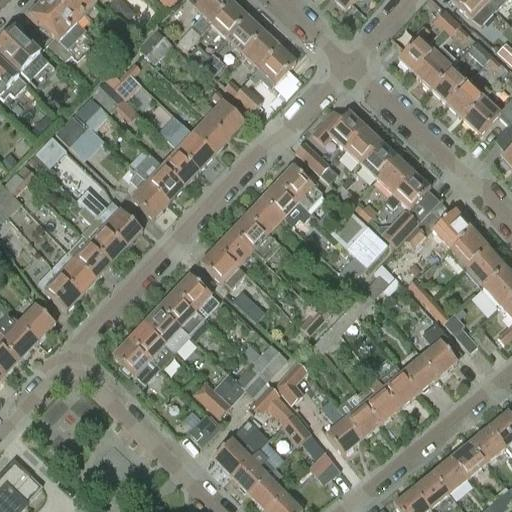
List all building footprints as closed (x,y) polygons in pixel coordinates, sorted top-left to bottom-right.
[(83,0),(51,0),(50,1),(86,37),(91,31),(91,27),(93,29),(103,19),(83,0)] [(94,0),(103,8),(111,0),(94,0)] [(210,29),(231,7),(223,0),(207,0),(194,14),(202,21),(178,48),(187,56),(210,29)] [(328,0),(345,14),(357,0),(328,0)] [(486,8),(477,0),(452,0),(449,5),(470,25),(471,24),(480,31),(495,16),(487,8),(486,8)] [(493,0),(477,0),(486,8),(487,8),(493,0)] [(86,37),(50,1),(41,11),(39,9),(29,19),(38,28),(39,26),(55,41),(47,50),(65,66),(72,60),(77,65),(91,52),(84,44),(87,41),(84,38),(86,37)] [(231,7),(210,29),(226,44),(247,22),(231,7)] [(454,37),(460,30),(445,15),(432,28),(440,36),(427,50),(422,45),(429,37),(423,32),(415,41),(417,43),(398,64),(415,80),(441,51),(448,43),(454,37)] [(263,37),(247,22),(226,44),(243,60),(263,37)] [(469,39),(460,30),(454,37),(463,46),(469,39)] [(3,45),(0,47),(0,58),(20,79),(28,86),(36,79),(47,67),(14,34),(3,45)] [(156,35),(138,54),(154,69),(172,50),(156,35)] [(263,37),(243,60),(257,74),(249,83),(250,84),(279,52),(263,37)] [(486,67),(492,60),(484,53),(476,46),(467,56),(483,70),(486,67)] [(511,54),(505,48),(496,57),(511,71),(511,54)] [(210,61),(197,50),(189,59),(202,70),(210,61)] [(457,65),(441,51),(415,80),(430,94),(457,65)] [(295,67),(279,52),(250,84),(255,89),(260,84),(271,94),(273,91),(288,75),(295,67)] [(210,61),(202,70),(213,81),(224,69),(212,58),(210,61)] [(501,68),(492,60),(486,67),(494,75),(501,68)] [(0,101),(3,105),(10,98),(14,103),(26,91),(0,65),(0,101)] [(458,66),(457,65),(430,94),(447,110),(467,88),(451,73),(458,66)] [(123,74),(133,84),(141,76),(130,66),(123,74)] [(133,84),(123,74),(108,90),(118,100),(133,84)] [(302,89),(288,75),(273,91),(287,105),(302,89)] [(234,101),(240,94),(231,85),(225,92),(234,101)] [(467,88),(447,110),(463,125),(483,103),(490,96),(482,89),(476,96),(467,88)] [(102,89),(92,100),(110,118),(117,111),(125,118),(128,115),(102,89)] [(240,94),(234,101),(251,118),(263,106),(245,89),(240,94)] [(207,122),(229,143),(245,127),(225,108),(228,106),(218,96),(212,102),(220,109),(214,115),(208,110),(201,117),(207,123),(207,122)] [(277,100),(269,108),(277,116),(284,108),(277,100)] [(74,119),(95,138),(110,123),(90,103),(74,119)] [(483,103),(463,125),(479,140),(497,120),(499,118),(496,115),(483,103)] [(499,118),(497,120),(508,131),(511,126),(511,104),(499,118)] [(331,142),(345,155),(366,132),(349,117),(342,124),(334,116),(313,139),(324,149),(331,142)] [(95,138),(74,119),(56,138),(84,166),(104,147),(95,138)] [(207,122),(207,123),(192,139),(214,160),(229,143),(207,122)] [(35,131),(28,138),(38,147),(45,141),(35,131)] [(382,147),(366,132),(345,155),(361,170),(382,147)] [(214,160),(192,139),(184,147),(174,138),(166,146),(177,155),(199,176),(214,160)] [(51,141),(32,162),(51,180),(56,176),(51,172),(66,156),(51,141)] [(320,181),(320,182),(321,181),(329,171),(304,147),(295,157),(320,181)] [(398,163),(382,147),(361,170),(377,185),(398,163)] [(505,158),(501,161),(511,173),(511,150),(505,157),(505,158)] [(177,155),(162,170),(162,171),(184,192),(199,176),(177,155)] [(162,171),(162,170),(149,159),(134,175),(136,177),(169,208),(184,192),(162,171)] [(12,161),(3,169),(11,176),(19,168),(12,161)] [(413,177),(398,163),(377,185),(393,199),(413,177)] [(24,170),(16,177),(28,189),(33,183),(27,177),(29,175),(24,170)] [(329,171),(321,181),(328,188),(337,179),(329,171)] [(277,189),(305,216),(321,199),(293,172),(277,189)] [(16,177),(3,190),(14,202),(15,202),(28,189),(16,177)] [(136,177),(129,185),(132,189),(126,196),(132,202),(131,203),(133,204),(154,224),(169,208),(136,177)] [(430,193),(413,177),(393,199),(406,212),(410,215),(411,213),(430,193)] [(349,182),(342,189),(346,194),(353,186),(349,182)] [(0,187),(0,213),(2,215),(9,222),(22,209),(15,202),(14,202),(3,190),(0,187)] [(305,216),(277,189),(262,204),(284,225),(293,215),(300,221),(305,216)] [(351,212),(358,205),(350,196),(343,204),(351,212)] [(262,204),(246,220),(269,241),(284,225),(262,204)] [(358,205),(351,212),(367,226),(368,226),(368,225),(370,224),(377,216),(368,208),(365,211),(358,205)] [(97,224),(127,252),(142,236),(121,216),(112,207),(97,224)] [(97,224),(83,212),(78,218),(91,230),(81,240),(83,241),(111,269),(127,252),(97,224)] [(455,215),(451,218),(433,235),(436,238),(442,246),(433,254),(441,262),(450,254),(473,235),(455,215)] [(397,253),(404,245),(416,233),(419,229),(419,228),(406,216),(391,231),(383,240),(396,252),(397,253)] [(269,241),(246,220),(231,236),(253,257),(264,267),(279,250),(269,241)] [(368,225),(368,226),(383,240),(391,231),(390,230),(379,230),(378,231),(370,224),(368,225)] [(353,263),(364,274),(387,251),(367,231),(346,254),(354,262),(353,263)] [(426,242),(416,233),(404,245),(414,255),(426,242)] [(489,253),(473,235),(450,254),(467,273),(489,253)] [(253,257),(231,236),(216,251),(238,272),(253,257)] [(83,241),(67,257),(96,285),(111,269),(83,241)] [(238,272),(216,251),(201,267),(229,295),(245,279),(238,272)] [(489,253),(467,273),(484,292),(506,273),(489,253)] [(67,257),(53,273),(81,301),(96,285),(67,257)] [(364,274),(353,263),(338,278),(345,284),(345,283),(352,289),(359,282),(358,281),(364,274)] [(364,295),(374,305),(382,295),(388,300),(400,288),(381,269),(373,277),(377,281),(364,295)] [(81,301),(53,273),(37,289),(67,316),(81,301)] [(511,279),(506,273),(484,292),(500,311),(511,300),(511,279)] [(174,295),(204,325),(220,308),(189,279),(174,295)] [(345,283),(345,284),(337,291),(344,297),(352,289),(345,283)] [(413,287),(409,290),(426,310),(433,304),(415,284),(412,286),(413,287)] [(483,293),(473,300),(488,319),(498,311),(483,293)] [(204,325),(174,295),(159,311),(189,340),(204,325)] [(374,305),(364,295),(347,313),(357,322),(374,305)] [(242,296),(233,306),(255,327),(264,317),(242,296)] [(329,299),(314,315),(324,325),(339,309),(329,299)] [(511,300),(500,311),(511,324),(511,328),(497,342),(503,349),(511,340),(511,300)] [(433,304),(426,310),(442,328),(449,322),(433,304)] [(19,327),(38,346),(55,328),(35,310),(19,327)] [(189,340),(159,311),(143,328),(175,358),(190,341),(189,340)] [(357,322),(347,313),(330,331),(340,341),(357,322)] [(324,325),(314,315),(299,332),(309,341),(324,325)] [(19,327),(8,318),(0,326),(0,342),(21,363),(38,346),(19,327)] [(449,323),(449,322),(442,328),(459,347),(468,340),(461,333),(464,330),(454,319),(449,323)] [(160,374),(174,358),(143,328),(128,344),(160,374)] [(420,362),(437,383),(457,366),(445,352),(451,347),(436,328),(421,340),(432,352),(420,362)] [(340,341),(330,331),(314,349),(323,359),(340,341)] [(479,334),(472,341),(486,357),(494,350),(479,334)] [(468,340),(459,347),(469,358),(477,351),(468,340)] [(21,363),(0,342),(0,377),(4,381),(21,363)] [(160,374),(128,344),(113,360),(122,369),(118,373),(128,383),(133,379),(145,390),(160,374)] [(271,349),(251,370),(268,386),(288,365),(271,349)] [(314,349),(297,367),(307,378),(308,377),(307,376),(323,359),(314,349)] [(420,362),(401,377),(418,398),(437,383),(420,362)] [(307,378),(297,367),(275,391),(291,410),(303,400),(296,390),(307,378)] [(268,386),(251,370),(236,386),(245,395),(252,402),(268,386)] [(401,377),(383,392),(399,413),(418,398),(401,377)] [(245,395),(236,386),(235,386),(228,379),(213,394),(215,396),(230,411),(245,395)] [(268,391),(242,420),(245,423),(255,413),(262,419),(279,401),(268,391)] [(383,392),(364,408),(380,429),(399,413),(383,392)] [(230,411),(215,396),(204,408),(219,422),(230,411)] [(355,416),(345,423),(345,424),(361,444),(380,429),(364,408),(355,398),(346,405),(355,416)] [(345,424),(345,423),(330,405),(320,413),(335,431),(325,439),(342,460),(361,444),(345,424)] [(488,431),(505,452),(506,451),(511,459),(511,458),(511,420),(508,415),(488,431)] [(205,419),(187,438),(202,452),(220,433),(205,419)] [(297,451),(300,448),(310,438),(294,420),(281,432),(297,451)] [(258,455),(268,446),(248,425),(229,443),(230,444),(212,463),(230,482),(258,455)] [(505,452),(488,431),(469,447),(486,467),(505,452)] [(325,458),(310,438),(300,448),(315,466),(316,467),(325,458)] [(486,467),(469,447),(451,462),(468,482),(486,467)] [(258,455),(230,482),(248,499),(275,473),(258,455)] [(316,467),(315,466),(308,474),(326,492),(333,487),(331,484),(340,475),(325,458),(316,467)] [(451,462),(431,478),(448,498),(468,482),(451,462)] [(0,511),(23,511),(27,509),(14,497),(30,480),(15,465),(0,480),(0,511)] [(281,480),(275,473),(248,499),(260,511),(270,511),(285,498),(274,487),(281,480)] [(431,511),(448,498),(431,478),(412,493),(428,511),(431,511)] [(507,511),(511,508),(511,498),(508,494),(505,491),(487,506),(489,510),(490,509),(491,511),(507,511)] [(428,511),(412,493),(393,509),(395,511),(428,511)] [(298,511),(285,498),(270,511),(298,511)]
